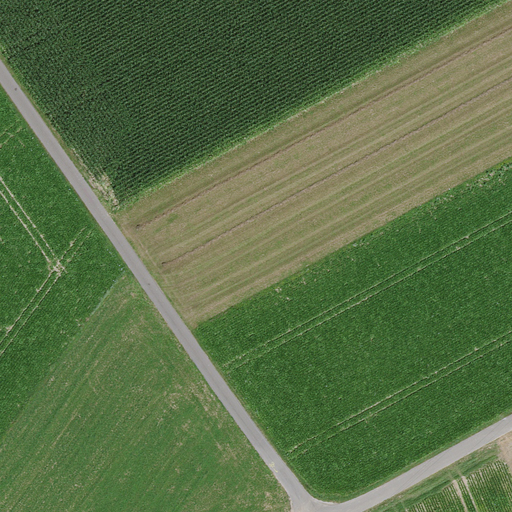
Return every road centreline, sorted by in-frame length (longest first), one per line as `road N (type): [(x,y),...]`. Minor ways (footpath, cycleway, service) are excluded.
road 1 (track): [(0,74),(304,511)]
road 2 (track): [(330,511),(511,416)]
